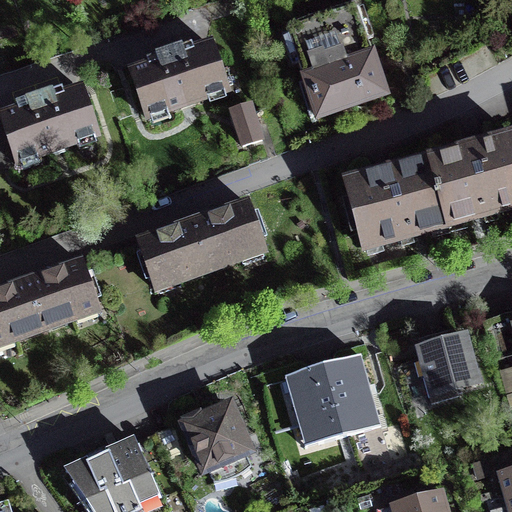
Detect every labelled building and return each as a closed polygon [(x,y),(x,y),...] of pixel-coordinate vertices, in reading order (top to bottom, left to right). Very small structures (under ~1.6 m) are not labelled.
[(290,33),(319,116),(384,94),(371,55),(356,11),(290,33)] [(227,92),(211,47),(184,57),(181,50),(156,59),(159,65),(131,75),(146,120),(190,105),(227,92)] [(97,137),(81,92),(54,101),(52,95),(27,103),(29,110),(0,119),(0,170),(58,150),(97,137)] [(251,107),(231,114),(243,147),(263,140),(251,107)] [(511,136),(429,159),(448,226),(511,208),(511,136)] [(448,226),(429,159),(344,182),(363,250),(448,226)] [(264,250),(248,206),(188,227),(139,245),(140,246),(83,267),(96,303),(151,283),(153,290),(264,250)] [(83,267),(82,265),(26,285),(0,294),(0,345),(98,311),(96,303),(83,267)] [(422,360),(419,361),(431,404),(458,397),(456,389),(476,383),(462,332),(418,345),(422,360)] [(359,358),(284,379),(305,449),(380,427),(359,358)] [(200,416),(183,423),(204,471),(208,470),(214,482),(225,481),(237,477),(246,471),(252,465),(246,453),(249,452),(230,408),(202,420),(200,416)] [(189,459),(175,428),(158,436),(173,467),(189,459)] [(154,487),(134,444),(68,474),(92,511),(168,511),(157,486),(154,487)] [(511,511),(511,469),(499,474),(508,507),(491,511),(511,511)] [(446,511),(441,493),(377,511),(446,511)]
